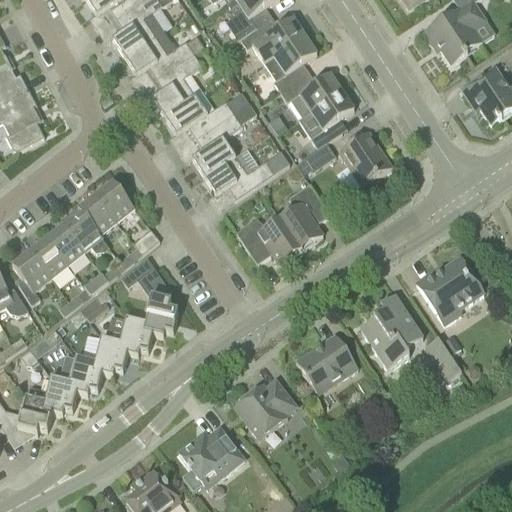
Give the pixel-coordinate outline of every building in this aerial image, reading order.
[(89,0),(84,4),(96,22),(108,14),(115,26),(154,0),(89,0)] [(152,20),(172,7),(167,0),(154,0),(115,26),(123,37),(111,45),(124,63),(163,37),(152,20)] [(205,0),(212,10),(222,4),(227,0),(231,0),(236,7),(246,0),(205,0)] [(234,23),(225,29),(237,47),(267,27),(260,17),(265,14),(279,5),(276,0),(246,0),(236,7),(243,17),(234,23)] [(397,0),(408,16),(431,0),(397,0)] [(468,29),(481,21),(472,7),(459,15),(458,14),(423,37),(433,53),(436,50),(450,72),(467,61),(465,59),(481,48),(468,29)] [(263,70),(273,63),(304,43),(292,25),(274,37),(267,27),(237,47),(240,46),(246,56),(252,52),(263,70)] [(1,55),(5,53),(0,43),(0,73),(8,69),(1,55)] [(154,43),(124,63),(136,82),(147,74),(155,86),(193,61),(203,54),(196,43),(186,50),(185,48),(175,55),(166,61),(154,43)] [(273,63),(263,70),(275,87),(273,89),(280,99),(304,83),(298,73),(302,70),(316,61),(304,43),(273,63)] [(183,85),(202,73),(193,61),(155,86),(163,97),(151,105),(164,123),(195,103),(183,85)] [(20,81),(15,83),(8,69),(0,73),(0,110),(28,96),(20,81)] [(511,92),(508,95),(493,73),(460,94),(475,116),(479,114),(490,131),(497,126),(498,128),(501,126),(500,124),(511,115),(511,92)] [(299,127),(341,99),(329,80),(311,93),(304,83),(280,99),(287,109),(299,127)] [(33,114),(36,112),(28,96),(0,110),(0,131),(3,130),(9,141),(5,143),(12,156),(17,158),(44,144),(36,129),(40,127),(33,114)] [(346,99),(343,101),(341,99),(299,127),(317,155),(341,139),(335,129),(353,116),(350,112),(353,110),(353,107),(349,101),(346,99)] [(195,146),(249,110),(242,100),(226,110),(225,108),(206,120),(195,103),(164,123),(176,142),(187,134),(195,146)] [(240,131),(256,121),(249,110),(195,146),(203,157),(191,165),(203,183),(235,163),(223,145),(242,133),(240,131)] [(361,194),(391,173),(368,138),(338,158),(361,194)] [(312,179),(335,164),(326,150),(317,156),(303,165),(308,173),(312,179)] [(235,206),(289,171),(281,158),(265,168),(246,180),(235,163),(203,183),(216,202),(227,194),(235,206)] [(303,165),(296,170),(301,177),(308,173),(303,165)] [(116,229),(134,215),(113,188),(103,195),(102,194),(93,199),(116,229)] [(330,222),(319,205),(309,190),(288,204),(294,214),(278,224),(300,257),(322,242),(315,231),(330,222)] [(101,241),(116,229),(93,199),(85,207),(87,208),(78,215),(102,246),(104,244),(101,241)] [(69,224),(61,229),(85,259),(91,254),(95,258),(103,257),(108,253),(102,246),(78,215),(77,214),(67,221),(69,224)] [(278,271),(300,257),(278,224),(262,234),(257,225),(236,239),(256,270),(271,261),(278,271)] [(68,272),(85,259),(61,229),(54,236),(55,238),(46,245),(68,272)] [(141,261),(159,247),(150,236),(132,250),(135,254),(141,261)] [(51,286),(68,272),(46,245),(37,252),(36,250),(27,255),(51,286)] [(124,274),(141,261),(135,254),(119,267),(124,274)] [(35,299),(51,286),(27,255),(20,263),(21,265),(12,272),(23,286),(17,290),(32,312),(40,306),(35,299)] [(458,317),(483,300),(459,264),(437,278),(435,275),(415,289),(444,331),(460,320),(458,317)] [(108,287),(124,274),(119,267),(102,280),(108,287)] [(152,275),(150,277),(143,267),(120,285),(127,295),(138,286),(152,303),(151,305),(151,304),(145,329),(143,337),(152,340),(163,343),(164,337),(173,339),(177,319),(169,317),(171,310),(167,309),(170,298),(152,275)] [(101,279),(83,292),(85,294),(90,301),(108,287),(102,280),(101,279)] [(8,298),(4,292),(0,283),(0,316),(6,313),(11,321),(18,323),(24,321),(27,318),(13,295),(8,298)] [(73,314),(90,301),(85,294),(68,308),(73,314)] [(104,297),(79,317),(85,323),(88,328),(107,313),(104,309),(109,304),(104,297)] [(422,344),(405,319),(394,302),(379,312),(383,318),(373,324),(373,326),(360,335),(387,376),(408,362),(404,356),(422,344)] [(63,322),(73,314),(68,308),(58,315),(63,322)] [(75,331),(85,323),(79,317),(70,324),(75,331)] [(120,349),(118,357),(127,359),(127,360),(137,362),(139,357),(147,359),(152,340),(143,337),(145,329),(126,324),(125,326),(119,349),(120,349)] [(49,350),(59,343),(54,337),(44,344),(49,350)] [(358,376),(346,358),(335,342),(295,368),(318,403),(358,376)] [(452,342),(442,348),(450,360),(460,354),(452,342)] [(15,358),(25,352),(20,344),(10,350),(10,351),(15,358)] [(105,345),(100,344),(94,368),(95,368),(93,377),(102,379),(102,380),(112,382),(114,376),(122,379),(127,360),(127,359),(118,357),(120,349),(105,345)] [(15,358),(10,351),(10,350),(0,356),(0,359),(4,366),(15,358)] [(38,368),(36,365),(29,356),(19,364),(25,372),(32,373),(38,368)] [(447,387),(460,378),(448,360),(434,368),(447,387)] [(65,364),(60,386),(70,388),(68,396),(77,399),(87,402),(89,396),(97,398),(102,379),(102,380),(102,379),(93,377),(95,368),(94,368),(75,364),(74,366),(65,364)] [(68,396),(70,388),(60,386),(50,383),(44,408),(45,408),(43,416),(52,418),(52,419),(62,421),(63,416),(72,418),(77,399),(68,396)] [(296,416),(287,404),(275,388),(265,396),(262,392),(234,414),(260,447),(289,424),(287,422),(296,416)] [(20,421),(5,417),(15,434),(17,436),(35,441),(37,441),(38,436),(47,438),(51,419),(52,419),(52,418),(43,416),(45,408),(44,408),(44,410),(25,404),(21,417),(20,421)] [(15,434),(5,417),(0,408),(0,432),(5,440),(15,434)] [(245,467),(231,449),(219,434),(198,451),(194,446),(178,459),(206,496),(245,467)] [(331,466),(342,457),(332,446),(321,455),(331,466)] [(343,462),(333,470),(342,481),(352,473),(343,462)] [(165,489),(163,490),(153,478),(121,503),(127,511),(175,511),(180,509),(177,504),(180,501),(171,489),(167,492),(165,489)]
